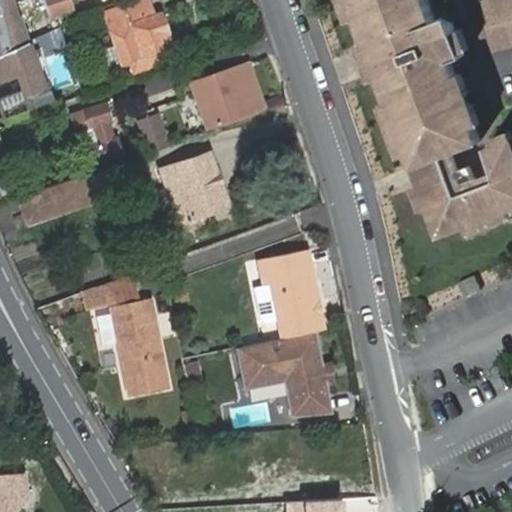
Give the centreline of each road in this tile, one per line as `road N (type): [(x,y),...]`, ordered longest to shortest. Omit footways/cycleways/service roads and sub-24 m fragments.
road 1 (unclassified): [(279,0),(356,237),(414,511)]
road 2 (secondary): [(122,511),(0,297)]
